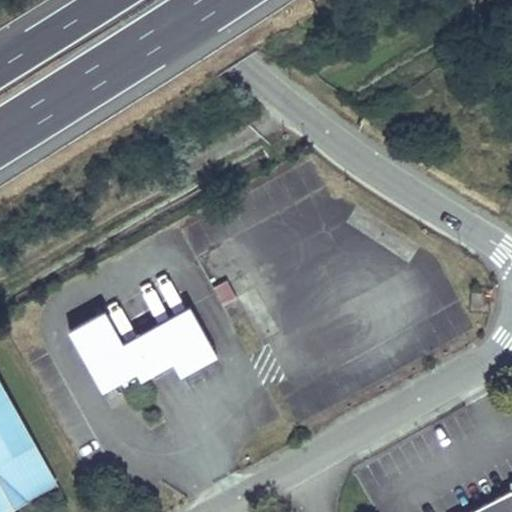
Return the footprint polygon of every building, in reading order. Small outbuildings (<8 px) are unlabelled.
[(214,285),(221,303),(234,298),(227,280),(214,285)] [(471,291),(470,307),(480,307),(481,291),(471,291)] [(70,331),(103,391),(136,373),(141,381),(174,363),(181,376),(216,356),(190,308),(122,344),(105,311),(70,331)] [(0,509),(55,479),(0,379),(0,509)] [(511,511),(511,494),(511,489),(467,511),(511,511)]
